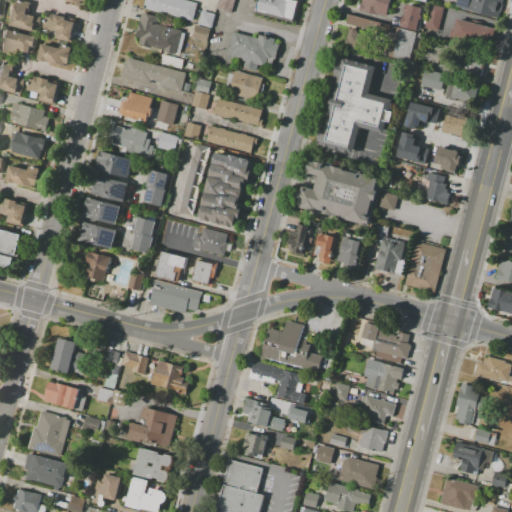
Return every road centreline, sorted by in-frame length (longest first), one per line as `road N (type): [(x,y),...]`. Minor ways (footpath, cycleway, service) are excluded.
road 1 (residential): [(114,0),(0,431)]
road 2 (residential): [(324,0),(256,267)]
road 3 (tertiary): [(243,312),(152,336),(0,292)]
road 4 (residential): [(231,359),(190,511)]
road 5 (secondary): [(506,105),(469,250)]
road 6 (secondary): [(452,321),(422,439)]
road 7 (tertiary): [(243,312),(363,296)]
